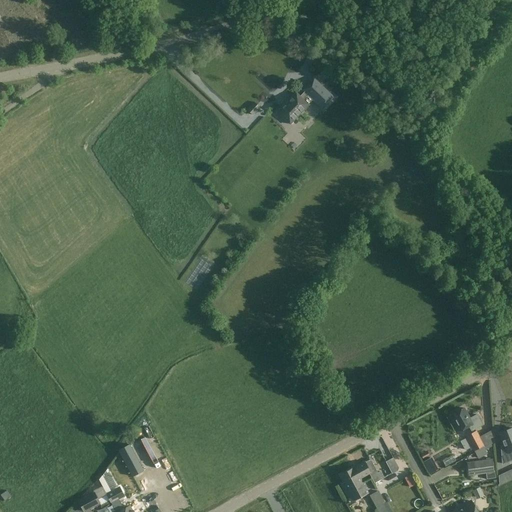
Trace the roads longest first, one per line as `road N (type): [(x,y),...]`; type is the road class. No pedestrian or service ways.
road 1 (unclassified): [(221,511),(511,354)]
road 2 (unclassified): [(64,65),(166,44),(305,0)]
